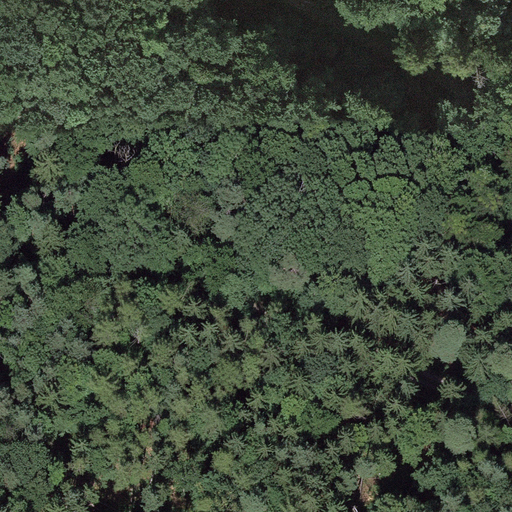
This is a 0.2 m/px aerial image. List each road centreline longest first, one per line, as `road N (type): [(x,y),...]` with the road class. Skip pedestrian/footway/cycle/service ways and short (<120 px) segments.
road 1 (track): [(511,398),(315,313),(214,281),(0,254)]
road 2 (track): [(252,0),(511,144)]
